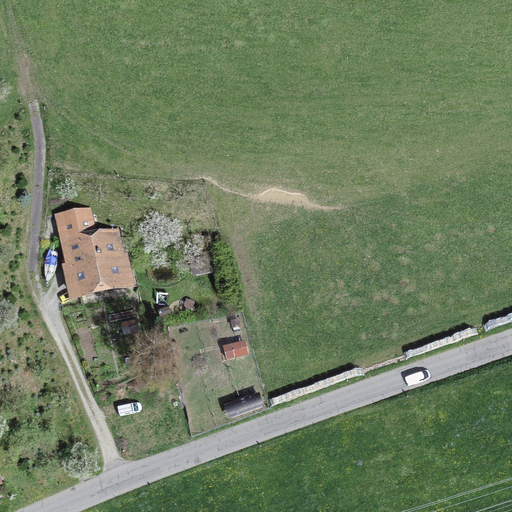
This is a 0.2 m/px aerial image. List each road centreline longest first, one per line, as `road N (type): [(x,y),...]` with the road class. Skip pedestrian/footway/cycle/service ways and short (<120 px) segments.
road 1 (track): [(7,0),(41,145),(32,278),(119,480)]
road 2 (unclassified): [(511,341),(46,511)]
